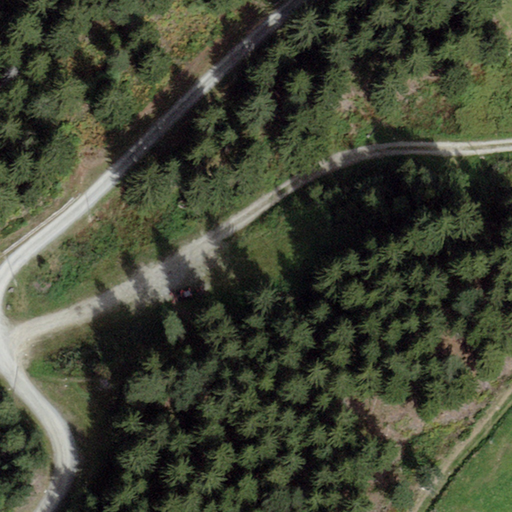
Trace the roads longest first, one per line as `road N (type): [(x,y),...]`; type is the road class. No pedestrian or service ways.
road 1 (track): [(511,145),(373,149),(340,160),(114,294),(0,344)]
road 2 (track): [(0,284),(297,0)]
road 3 (track): [(44,511),(60,484),(59,433),(0,346)]
road 4 (track): [(431,511),(469,448),(511,400)]
